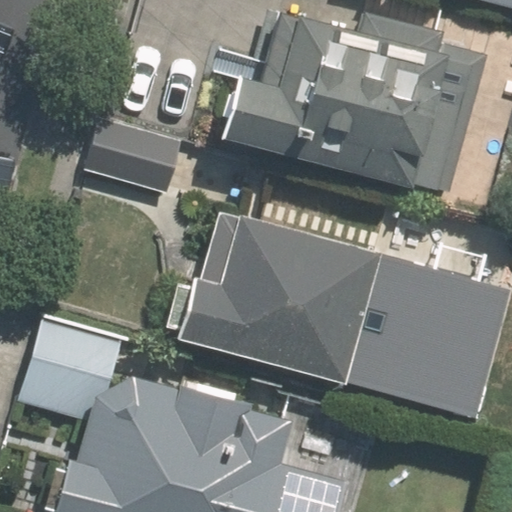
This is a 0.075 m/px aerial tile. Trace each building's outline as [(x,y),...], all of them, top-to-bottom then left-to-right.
[(201,131),(396,186),(399,179),(441,190),(478,54),(430,42),(431,37),(350,13),(344,36),(263,13),(244,83),(216,75),(201,131)] [(157,148),(91,129),(79,173),(144,190),(157,148)] [(181,265),(165,328),(333,370),(334,366),(482,403),(511,285),(511,274),(209,199),(191,268),(181,265)] [(115,375),(123,338),(40,320),(20,407),(73,418),(66,458),(56,456),(41,511),(330,511),(333,501),(264,482),(280,416),(116,373),(115,375)] [(511,511),(511,484),(510,484),(502,511),(511,511)]
